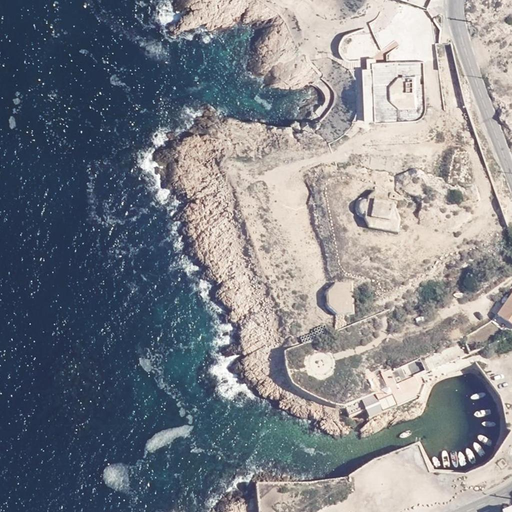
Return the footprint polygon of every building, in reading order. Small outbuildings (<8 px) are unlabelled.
[(417,76),(417,83),(427,80),(425,62),(412,63),(413,69),(413,72),(417,72),(417,76)] [(376,111),(398,110),(387,100),(386,87),(400,77),(399,69),(399,64),(372,66),(376,111)] [(387,100),(398,110),(418,109),(419,109),(417,83),(417,76),(400,77),(386,87),(387,100)] [(418,109),(398,110),(400,122),(420,121),(418,109)] [(400,122),(398,110),(376,111),(377,123),(400,122)] [(400,194),(389,193),(378,192),(366,199),(365,215),(373,226),(401,228),(403,212),(400,207),(402,194),(400,194)] [(339,316),(355,316),(354,283),(334,283),(328,294),(328,308),(339,316)] [(511,301),(503,316),(511,322),(511,301)] [(417,379),(476,354),(469,346),(399,378),(402,386),(417,379)] [(399,378),(393,366),(372,376),(381,395),(386,406),(410,400),(409,391),(420,386),(417,379),(402,386),(399,378)] [(386,406),(381,395),(365,402),(372,419),(411,402),(420,386),(409,391),(410,400),(386,406)]
